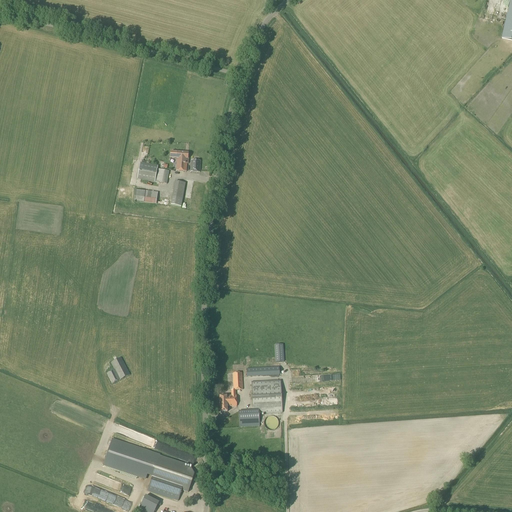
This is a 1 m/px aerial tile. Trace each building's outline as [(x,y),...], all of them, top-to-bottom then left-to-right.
[(176,171),(186,172),(187,164),(188,164),(189,159),(188,159),(188,153),(170,152),(170,158),(177,158),(176,171)] [(191,160),(190,172),(200,173),(201,161),(191,160)] [(137,179),(167,184),(169,171),(157,169),(158,166),(140,163),(137,179)] [(171,206),(181,207),(186,184),(175,182),(171,206)] [(158,193),(145,192),(137,190),(135,201),(168,206),(169,200),(157,198),(158,193)] [(274,345),(276,363),(284,362),(283,345),(274,345)] [(107,374),(112,384),(130,375),(121,358),(111,363),(114,370),(107,374)] [(246,369),(247,377),(279,375),(279,367),(246,369)] [(219,396),(220,412),(227,412),(227,407),(237,406),(236,396),(235,396),(235,391),(243,390),(242,373),(233,374),(234,390),(231,391),(231,396),(226,396),(219,396)] [(239,411),(239,428),(260,427),(259,414),(282,413),(280,381),(251,382),(252,410),(258,410),(258,411),(242,411),(239,411)] [(264,423),(264,424),(264,425),(264,426),(264,427),(265,427),(265,428),(266,429),(267,430),(268,430),(269,431),(270,431),(271,431),(273,431),(274,430),(275,430),(276,429),(277,429),(277,428),(278,427),(278,426),(278,425),(278,424),(278,423),(278,422),(278,421),(278,420),(277,420),(277,419),(276,419),(276,418),(275,417),(274,417),(273,417),(273,416),(272,416),(271,416),(270,416),(269,417),(268,417),(267,418),(266,418),(266,419),(265,419),(265,420),(264,421),(264,422),(264,423)] [(192,469),(185,467),(185,464),(160,456),(112,440),(104,465),(146,479),(147,474),(152,476),(147,491),(178,502),(181,491),(188,493),(195,475),(192,469)]
